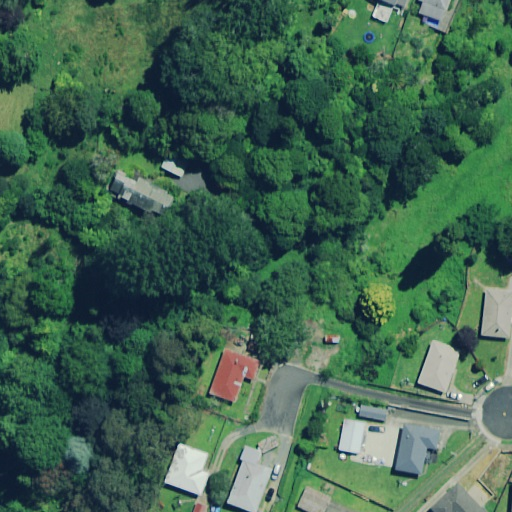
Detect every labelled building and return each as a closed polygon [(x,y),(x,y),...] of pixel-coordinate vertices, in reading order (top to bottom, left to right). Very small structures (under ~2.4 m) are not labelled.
[(381,0),(403,9),(406,0),(381,0)] [(417,0),(418,0),(423,2),(419,13),(440,22),(448,0),(417,0)] [(391,9),(376,5),(368,32),(382,36),(391,9)] [(187,165),(166,155),(160,167),(181,177),(187,165)] [(172,199),(119,174),(109,193),(162,219),(172,199)] [(511,315),(511,294),(485,292),(481,336),(510,339),(511,315)] [(267,339),(252,335),(248,351),(264,354),(267,339)] [(460,351),(432,341),(418,384),(446,393),(460,351)] [(263,360),(226,347),(209,394),(236,404),(245,378),(256,381),(263,360)] [(388,410),(362,405),(359,416),(386,421),(388,410)] [(366,424),(345,421),(340,450),(361,454),(366,424)] [(441,431),(405,425),(396,471),(422,475),(427,448),(438,450),(441,431)] [(261,453),(248,448),(227,503),(248,511),(256,511),(273,470),(257,464),(261,453)] [(212,457),(186,449),(181,465),(162,459),(155,480),(200,495),(212,457)] [(483,511),(458,484),(431,509),(433,511),(483,511)] [(325,511),(332,498),(307,487),(297,507),(307,511),(325,511)] [(205,511),(208,507),(197,503),(193,511),(205,511)]
